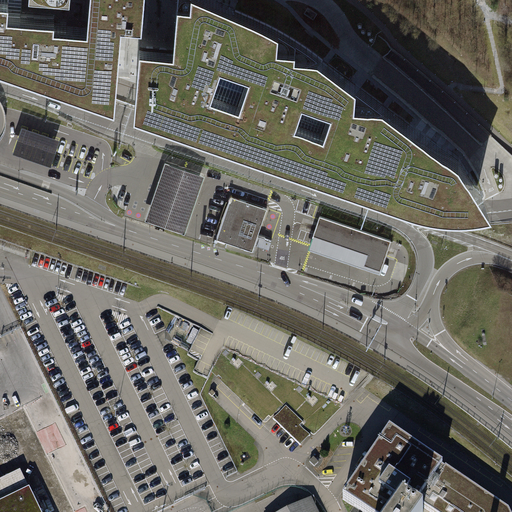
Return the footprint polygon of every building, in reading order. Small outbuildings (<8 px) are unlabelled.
[(0,0),(0,37),(13,43),(117,78),(120,41),(121,31),(121,21),(142,23),(142,13),(143,0),(89,0),(88,14),(88,18),(87,24),(77,23),(67,23),(56,21),(54,21),(54,15),(21,12),(10,11),(7,10),(8,0),(0,0)] [(423,181),(431,181),(438,182),(447,182),(454,181),(461,181),(468,180),(474,179),(462,160),(459,154),(413,121),(386,101),(356,78),(326,56),(313,46),(298,37),(284,28),(268,19),(253,12),(223,0),(177,0),(173,45),(157,44),(140,42),(137,84),(393,174),(400,176),(407,178),(415,180),(423,181)] [(14,119),(5,144),(54,162),(63,136),(14,119)] [(102,171),(107,172),(108,169),(100,167),(109,140),(74,129),(72,128),(70,133),(70,134),(68,140),(65,149),(62,158),(59,166),(57,171),(70,175),(94,183),(99,170),(102,171)] [(184,232),(204,174),(164,160),(144,218),(184,232)] [(286,405),(273,419),(299,443),(308,434),(308,433),(300,425),(303,422),(286,405)] [(345,496),(343,500),(361,511),(419,511),(414,509),(419,503),(421,504),(421,505),(431,511),(509,511),(446,468),(445,469),(443,468),(443,467),(390,430),(361,472),(345,496)] [(324,452),(320,449),(317,452),(316,452),(316,451),(315,451),(315,452),(314,452),(313,452),(312,452),(312,453),(311,453),(311,454),(310,454),(310,455),(309,456),(309,457),(309,458),(308,459),(308,460),(308,461),(309,462),(309,463),(310,464),(311,465),(312,466),(313,466),(313,467),(314,467),(315,467),(316,467),(317,467),(318,467),(319,467),(319,466),(320,466),(320,465),(321,465),(321,464),(322,464),(322,463),(323,463),(323,462),(323,461),(323,460),(329,460),(329,454),(323,454),(324,452)] [(362,458),(356,468),(361,472),(368,462),(362,458)] [(0,480),(0,503),(29,489),(20,471),(0,480)] [(40,511),(29,489),(0,503),(0,511),(40,511)] [(285,511),(316,511),(310,500),(285,511)]
